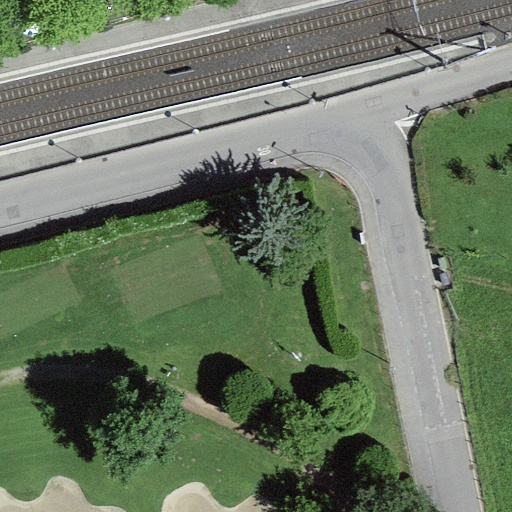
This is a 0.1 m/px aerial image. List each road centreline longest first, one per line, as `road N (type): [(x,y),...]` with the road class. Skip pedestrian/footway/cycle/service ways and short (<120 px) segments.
road 1 (residential): [(446,511),(367,120)]
road 2 (residential): [(367,120),(0,216)]
road 3 (residential): [(511,66),(367,120)]
